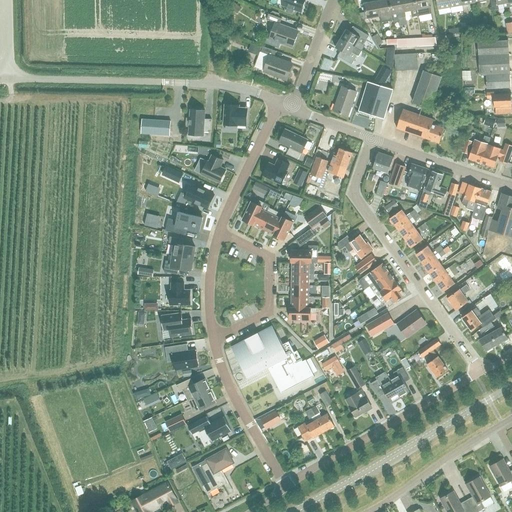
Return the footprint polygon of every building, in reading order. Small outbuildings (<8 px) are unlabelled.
[(283,0),(282,6),(287,8),(286,12),(292,14),(293,10),(301,13),(306,1),(301,0),(283,0)] [(394,23),(389,0),(384,0),(377,1),(380,16),(381,23),(393,20),(394,23)] [(406,17),(405,12),(402,0),(389,0),(394,23),(399,22),(399,18),(406,17)] [(417,10),(415,0),(402,0),(405,12),(411,11),(412,18),(419,16),(417,10)] [(428,0),(415,0),(417,10),(419,16),(431,14),(428,0)] [(451,7),(449,0),(436,0),(439,10),(451,7)] [(490,0),(492,10),(499,9),(509,7),(508,0),(490,0)] [(380,16),(377,1),(365,4),(366,12),(360,13),(363,19),(380,16)] [(230,10),(237,15),(241,8),(235,3),(230,10)] [(293,48),(298,33),(287,28),(287,27),(280,24),(282,19),(269,14),(267,20),(276,23),(270,38),(281,42),(281,44),(293,48)] [(347,29),(341,39),(362,51),(364,47),(364,45),(369,36),(355,28),(352,33),(347,29)] [(379,45),(383,43),(378,34),(374,36),(379,45)] [(435,37),(423,38),(423,46),(437,46),(435,37)] [(413,47),(423,46),(423,38),(412,38),(413,47)] [(352,65),(357,55),(359,56),(362,51),(341,39),(336,48),(341,51),(338,56),(352,65)] [(407,39),(397,39),(397,40),(397,44),(397,47),(408,47),(407,39)] [(508,41),(478,43),(480,76),(487,75),(487,89),(511,88),(509,53),(508,41)] [(252,44),(249,52),(259,55),(261,48),(252,44)] [(275,76),(287,81),(293,65),(281,61),(281,59),(274,57),(276,51),(263,47),(261,52),(270,55),(265,70),(276,75),(275,76)] [(396,71),(418,70),(417,54),(395,55),(396,71)] [(386,72),(380,68),(376,75),(382,79),(386,72)] [(431,108),(442,77),(424,70),(413,102),(431,108)] [(384,119),(393,89),(368,82),(359,111),(384,119)] [(349,116),(357,92),(343,87),(334,111),(349,116)] [(496,114),(511,114),(511,94),(494,95),(494,93),(487,93),(488,99),(494,99),(494,108),(496,108),(496,114)] [(225,105),(224,125),(238,126),(238,129),(246,129),(247,112),(239,112),(240,106),(225,105)] [(439,143),(444,129),(432,124),(434,120),(403,109),(397,129),(439,143)] [(190,134),(204,136),(205,133),(212,133),(213,120),(206,120),(206,112),(191,111),(191,119),(188,118),(187,126),(190,127),(190,134)] [(142,119),(141,134),(170,136),(171,121),(142,119)] [(280,143),(290,148),(287,154),(299,160),(302,153),(302,154),(309,140),(286,129),(280,143)] [(469,159),(481,163),(488,144),(489,144),(491,138),(486,137),(484,142),(476,139),(473,146),(469,159)] [(146,142),(137,140),(136,148),(145,149),(146,142)] [(469,150),(472,142),(467,140),(464,149),(469,150)] [(488,144),(481,163),(494,168),(498,156),(501,157),(499,161),(508,164),(511,151),(511,145),(506,143),(504,150),(501,149),(501,148),(489,144),(488,144)] [(344,176),(347,168),(352,153),(340,148),(337,156),(334,155),(332,163),(329,170),(335,172),(344,176)] [(387,173),(393,157),(378,152),(372,168),(387,173)] [(221,167),(224,161),(213,155),(210,161),(209,161),(202,174),(220,183),(227,169),(221,167)] [(328,159),(317,156),(315,160),(311,173),(318,175),(323,176),(328,159)] [(270,163),(263,176),(282,185),(288,172),(287,171),(290,165),(278,159),(275,165),(270,163)] [(310,168),(313,162),(308,159),(305,165),(310,168)] [(397,164),(396,165),(392,177),(401,180),(406,167),(397,164)] [(410,175),(406,185),(420,190),(420,189),(427,170),(412,164),(408,175),(410,175)] [(166,166),(162,174),(179,182),(183,174),(166,166)] [(302,187),(309,173),(301,169),(294,183),(302,187)] [(423,192),(420,201),(426,203),(428,195),(430,196),(431,192),(436,194),(444,196),(446,189),(438,187),(442,175),(432,172),(426,188),(424,187),(422,192),(423,192)] [(382,197),(387,183),(380,181),(375,195),(382,197)] [(468,200),(476,203),(481,189),(462,182),(459,193),(465,195),(461,205),(466,206),(468,200)] [(270,186),(263,183),(260,188),(267,192),(270,186)] [(448,194),(452,195),(444,215),(450,217),(451,215),(450,214),(453,205),(456,196),(455,196),(458,185),(451,183),(448,194)] [(148,184),(146,191),(152,193),(154,187),(148,184)] [(182,192),(176,203),(190,208),(193,201),(195,202),(195,203),(200,206),(201,205),(208,209),(214,195),(192,184),(187,195),(182,192)] [(277,192),(271,189),(266,200),(270,202),(272,197),(275,198),(277,192)] [(481,189),(476,203),(471,218),(481,221),(484,213),(491,193),(481,189)] [(287,193),(284,200),(290,203),(294,195),(287,193)] [(511,197),(501,194),(497,208),(502,210),(498,222),(492,220),(489,230),(511,237),(511,197)] [(293,196),(291,201),(289,204),(294,207),(300,205),(303,199),(293,196)] [(384,208),(387,212),(397,205),(394,200),(384,208)] [(255,225),(262,209),(263,207),(265,203),(260,201),(258,205),(252,202),(243,220),(254,225),(255,225)] [(460,208),(453,205),(450,214),(451,215),(457,217),(460,208)] [(312,213),(319,223),(320,222),(327,218),(327,217),(320,207),(312,213)] [(255,225),(264,230),(274,210),(269,208),(267,212),(262,209),(255,225)] [(413,218),(418,213),(415,209),(410,214),(412,217),(413,218)] [(274,235),(282,219),(276,216),(278,212),(274,210),(264,230),(274,235)] [(401,210),(389,218),(397,228),(408,220),(412,217),(410,214),(406,216),(401,210)] [(169,219),(166,230),(179,234),(181,228),(199,233),(203,218),(180,212),(177,221),(169,219)] [(418,213),(413,218),(416,221),(421,217),(418,213)] [(486,238),(491,217),(485,216),(480,236),(486,238)] [(283,217),(282,219),(274,235),(286,241),(294,222),(283,217)] [(408,220),(397,228),(403,238),(415,229),(412,225),(416,221),(413,218),(412,217),(408,220)] [(327,218),(320,222),(325,229),(331,224),(327,218)] [(467,231),(470,223),(463,221),(461,229),(467,231)] [(422,231),(428,227),(425,223),(419,227),(422,231)] [(450,226),(445,229),(449,235),(445,237),(448,240),(456,235),(450,226)] [(296,241),(300,247),(316,236),(311,229),(296,241)] [(415,229),(403,238),(411,248),(422,239),(415,229)] [(174,255),(194,259),(196,247),(183,245),(184,239),(171,236),(169,243),(176,244),(174,255)] [(351,242),(348,238),(347,236),(339,243),(338,246),(341,250),(345,247),(349,252),(354,248),(361,258),(373,250),(365,239),(363,241),(360,236),(351,242)] [(435,249),(438,254),(443,250),(440,245),(435,249)] [(292,263),(293,263),(310,263),(315,263),(318,263),(318,246),(309,246),(309,250),(292,250),(292,263)] [(415,254),(422,264),(434,255),(427,246),(415,254)] [(435,256),(434,255),(422,264),(429,273),(441,265),(437,260),(446,254),(443,250),(438,254),(435,256)] [(194,259),(174,255),(173,261),(166,260),(164,272),(178,274),(179,268),(192,271),(194,259)] [(292,274),(310,274),(314,274),(315,263),(310,263),(293,263),(292,274)] [(370,287),(389,273),(382,263),(363,277),(370,287)] [(429,273),(436,282),(456,268),(454,264),(445,270),(441,265),(429,273)] [(140,268),(139,275),(152,277),(153,270),(140,268)] [(456,268),(436,282),(443,292),(455,283),(451,278),(460,272),(456,268)] [(490,269),(472,281),(480,292),(498,279),(490,269)] [(370,287),(376,295),(396,281),(396,280),(395,281),(389,273),(370,287)] [(292,274),(292,285),(309,286),(309,280),(314,280),(314,274),(310,274),(292,274)] [(220,275),(218,299),(230,299),(232,276),(220,275)] [(347,279),(340,284),(342,288),(349,283),(347,279)] [(396,281),(376,295),(383,304),(384,303),(388,308),(397,301),(394,296),(403,290),(396,281)] [(172,283),(171,290),(170,290),(170,305),(190,305),(191,290),(185,290),(185,283),(172,283)] [(292,285),(292,297),(309,297),(309,286),(292,285)] [(462,295),(469,290),(466,285),(447,298),(456,310),(467,302),(462,295)] [(472,305),(483,298),(479,293),(469,300),(472,305)] [(292,297),(292,308),(309,308),(309,297),(292,297)] [(309,308),(292,308),(291,308),(291,320),(301,321),(311,321),(311,314),(316,314),(316,308),(311,308),(309,308)] [(471,331),(480,324),(481,326),(488,322),(489,323),(490,322),(495,318),(489,310),(481,315),(476,308),(462,318),(471,331)] [(407,338),(426,324),(417,310),(398,324),(407,338)] [(506,320),(501,311),(494,315),(496,318),(497,318),(500,323),(506,320)] [(193,334),(191,319),(183,320),(182,313),(162,315),(163,330),(169,329),(170,337),(193,334)] [(361,324),(370,319),(367,313),(357,319),(361,324)] [(391,318),(380,325),(377,319),(367,325),(373,336),(394,324),(391,318)] [(488,330),(496,346),(507,340),(501,328),(496,330),(493,326),(490,322),(489,323),(485,326),(488,330)] [(484,333),(485,336),(479,340),(486,351),(496,346),(488,330),(485,326),(479,330),(482,335),(484,333)] [(272,328),(233,348),(244,369),(257,363),(261,370),(268,367),(282,393),(314,376),(306,360),(303,361),(297,351),(294,352),(289,342),(281,345),(272,328)] [(325,336),(315,342),(319,349),(329,343),(325,336)] [(437,338),(418,352),(423,358),(428,354),(433,360),(427,364),(437,378),(439,377),(440,378),(444,375),(443,374),(448,370),(433,350),(441,344),(437,338)] [(366,355),(371,352),(364,340),(359,343),(366,355)] [(340,341),(332,345),(337,353),(344,349),(340,341)] [(165,347),(168,362),(173,361),(174,371),(199,367),(196,350),(186,351),(185,345),(188,345),(187,344),(165,347)] [(336,356),(322,364),(326,371),(340,363),(336,356)] [(365,384),(355,367),(347,371),(357,389),(365,384)] [(396,377),(391,381),(400,397),(410,391),(405,383),(410,380),(403,367),(393,373),(396,377)] [(391,402),(400,397),(391,381),(386,372),(376,377),(377,380),(371,384),(379,398),(386,394),(391,402)] [(188,401),(210,390),(205,379),(193,385),(191,379),(177,386),(180,391),(183,390),(188,401)] [(216,402),(210,390),(188,401),(194,413),(216,402)] [(362,390),(346,399),(349,406),(356,417),(367,411),(372,408),(362,390)] [(142,391),(134,394),(136,400),(144,397),(142,391)] [(327,407),(333,403),(326,391),(320,395),(327,407)] [(151,396),(144,399),(148,407),(154,405),(151,396)] [(317,406),(311,409),(324,432),(335,426),(328,414),(322,417),(320,413),(321,413),(317,406)] [(313,420),(306,424),(306,423),(298,427),(306,441),(313,437),(313,438),(324,432),(311,409),(306,412),(310,419),(312,418),(313,420)] [(275,411),(261,419),(266,429),(281,421),(275,411)] [(170,431),(186,424),(182,415),(166,422),(170,431)] [(192,434),(205,428),(212,441),(232,431),(224,417),(211,424),(207,416),(188,426),(192,434)] [(220,470),(233,462),(226,449),(206,460),(192,468),(206,493),(227,482),(220,470)] [(152,455),(140,459),(142,464),(143,463),(153,460),(154,459),(152,455)] [(176,458),(168,462),(172,470),(180,466),(176,458)] [(504,459),(490,467),(501,486),(504,491),(511,487),(511,470),(510,471),(504,459)] [(188,464),(176,471),(178,474),(190,467),(188,464)] [(473,511),(478,511),(485,508),(482,502),(491,496),(480,477),(466,485),(473,497),(467,500),(473,511)] [(170,506),(177,502),(175,498),(176,498),(168,483),(143,496),(133,501),(138,511),(151,511),(168,502),(170,506)] [(80,486),(75,488),(77,495),(83,494),(80,486)] [(473,511),(467,500),(461,504),(454,491),(440,499),(447,511),(473,511)]
